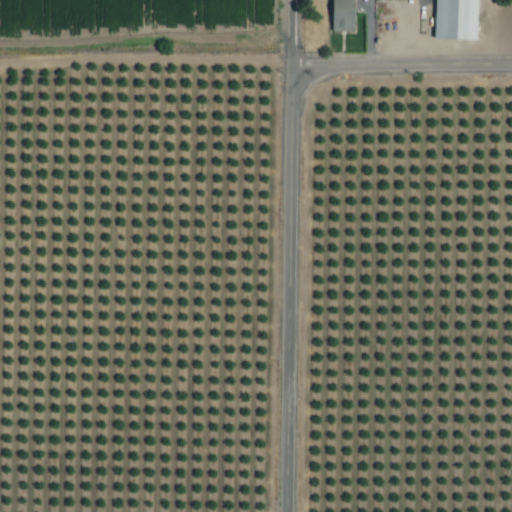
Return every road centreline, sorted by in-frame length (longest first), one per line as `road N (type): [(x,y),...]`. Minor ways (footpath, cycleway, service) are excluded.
road 1 (residential): [(293,0),(284,511)]
road 2 (residential): [(292,70),(511,68)]
